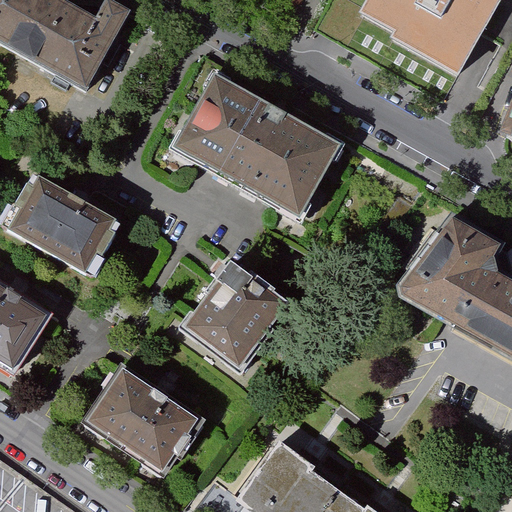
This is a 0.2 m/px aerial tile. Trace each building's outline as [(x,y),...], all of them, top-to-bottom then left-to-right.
[(0,0),(0,42),(84,88),(126,12),(106,1),(95,21),(56,0),(0,0)] [(363,0),(353,19),(387,39),(384,44),(454,84),(502,0),(363,0)] [(335,149),(207,79),(168,151),(295,221),(335,149)] [(511,113),(502,141),(511,144),(511,113)] [(116,221),(38,178),(9,231),(86,274),(116,221)] [(397,303),(511,367),(511,285),(498,278),(493,262),(499,250),(449,223),(396,294),(397,303)] [(250,283),(231,269),(215,289),(220,293),(189,335),(240,373),(287,310),(274,300),(277,296),(254,278),(250,283)] [(50,320),(0,288),(0,363),(16,374),(50,320)] [(200,419),(125,370),(91,421),(165,470),(200,419)] [(240,496),(262,511),(324,511),(341,489),(313,470),(316,466),(281,440),(240,496)] [(366,507),(341,489),(324,511),(379,511),(368,504),(366,507)]
